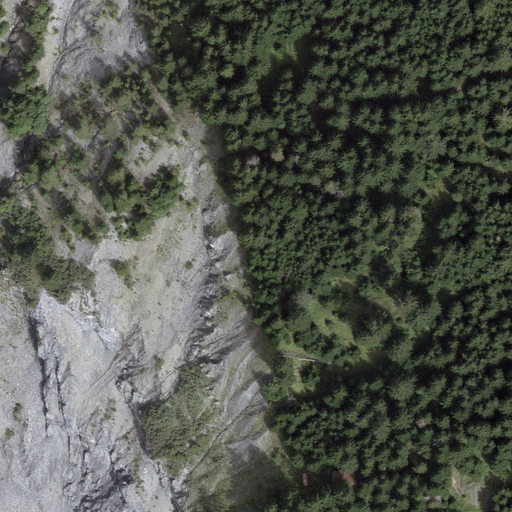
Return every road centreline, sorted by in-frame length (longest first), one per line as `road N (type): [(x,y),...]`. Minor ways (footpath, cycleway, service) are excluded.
road 1 (track): [(511,73),(427,97),(316,98),(310,113),(324,126),(411,143),(511,178)]
road 2 (track): [(511,357),(464,378),(419,369),(326,414)]
